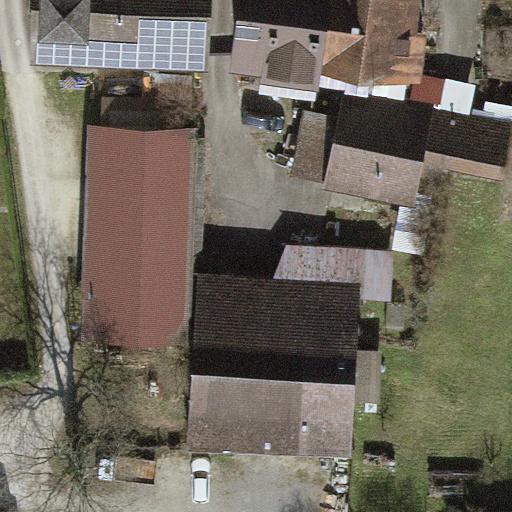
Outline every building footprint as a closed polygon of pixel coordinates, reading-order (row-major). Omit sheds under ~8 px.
[(97,0),(26,0),(26,69),(96,71),(97,0)] [(214,0),(98,0),(100,50),(214,51),(214,0)] [(328,0),(242,0),(235,69),(320,79),(328,0)] [(417,0),(328,0),(320,79),(409,86),(417,0)] [(510,123),(342,100),(329,197),(415,209),(423,155),(504,167),(510,123)] [(190,134),(108,129),(95,335),(177,340),(190,134)] [(400,261),(294,256),(292,295),(398,300),(400,261)] [(364,309),(204,297),(194,439),(353,452),(364,309)]
